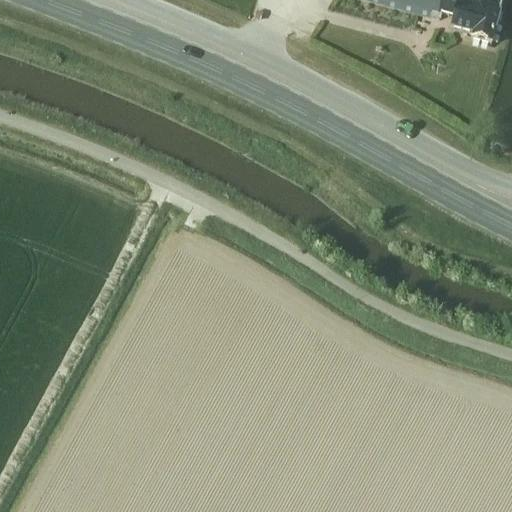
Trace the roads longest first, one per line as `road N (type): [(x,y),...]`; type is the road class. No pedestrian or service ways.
road 1 (unclassified): [(0,118),(139,170),(400,316),(511,357)]
road 2 (primary): [(511,226),(238,81),(37,0)]
road 3 (unclassified): [(130,0),(248,50),(511,189)]
